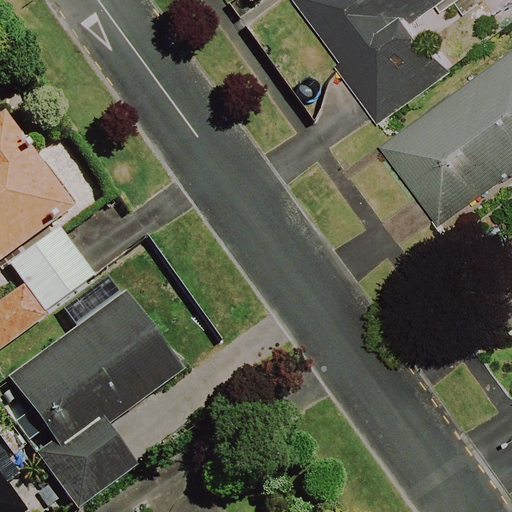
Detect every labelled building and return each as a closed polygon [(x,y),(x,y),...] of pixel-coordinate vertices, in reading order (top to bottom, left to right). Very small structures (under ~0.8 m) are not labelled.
[(447,0),(308,0),(351,62),(345,66),(385,123),(459,72),(422,18),(447,0)] [(511,179),(511,57),(394,144),(452,224),(511,179)] [(60,221),(76,209),(7,117),(0,122),(0,267),(3,265),(20,288),(0,303),(0,353),(144,243),(115,204),(72,237),(60,221)] [(189,377),(135,300),(14,385),(58,447),(41,459),(78,511),(79,511),(139,471),(111,430),(189,377)] [(0,511),(29,511),(43,503),(0,443),(0,511)]
